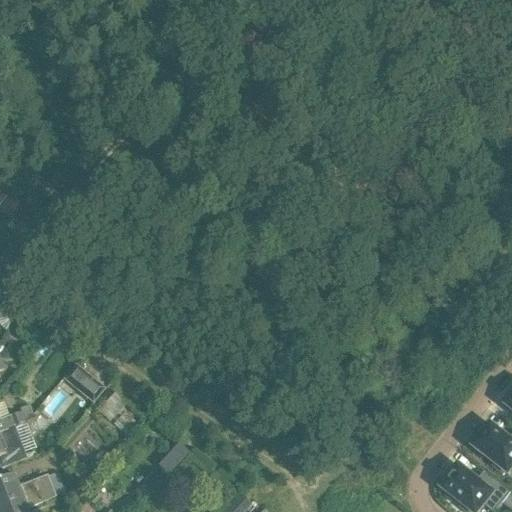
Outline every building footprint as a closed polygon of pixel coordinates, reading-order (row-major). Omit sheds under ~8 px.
[(0,212),(9,220),(20,206),(10,198),(0,209),(0,212)] [(17,314),(11,322),(19,328),(25,320),(17,314)] [(84,399),(97,383),(77,366),(64,382),(84,399)] [(0,433),(9,430),(13,429),(25,425),(35,421),(52,401),(41,392),(37,396),(27,388),(18,398),(27,407),(28,408),(20,410),(21,415),(13,418),(0,423),(0,433)] [(108,392),(92,409),(109,425),(125,407),(108,392)] [(511,444),(490,427),(488,430),(486,427),(477,438),(480,441),(473,449),(494,466),(492,469),(503,477),(505,474),(508,477),(511,472),(511,444)] [(0,467),(1,471),(25,462),(13,429),(9,430),(0,433),(0,467)] [(441,490),(447,495),(462,507),(460,510),(462,511),(480,511),(484,508),(489,511),(497,511),(511,495),(489,477),(482,487),(458,468),(456,471),(454,469),(445,479),(448,482),(441,490)] [(0,508),(50,489),(51,489),(61,485),(58,476),(48,480),(47,480),(33,485),(33,484),(28,486),(17,490),(13,478),(0,483),(0,508)] [(50,489),(0,508),(0,511),(25,511),(26,511),(41,506),(40,504),(54,499),(65,495),(61,485),(51,489),(50,489)] [(94,494),(88,501),(96,508),(102,501),(94,494)] [(239,496),(224,511),(246,511),(251,507),(239,496)]
